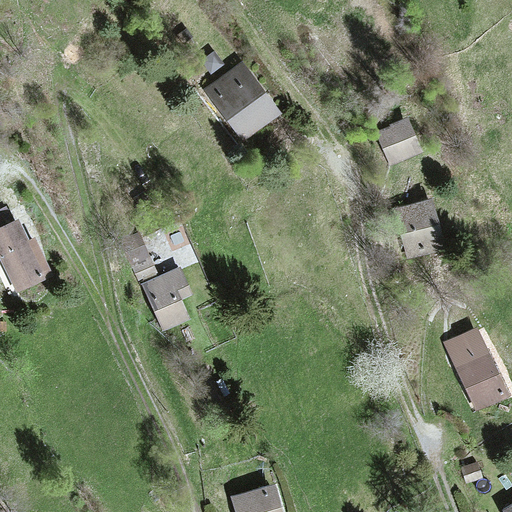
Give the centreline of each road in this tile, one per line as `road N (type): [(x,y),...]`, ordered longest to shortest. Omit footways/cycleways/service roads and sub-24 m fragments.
road 1 (track): [(248,27),(341,157),(399,381),(454,511)]
road 2 (track): [(23,175),(141,372),(179,449),(194,511)]
